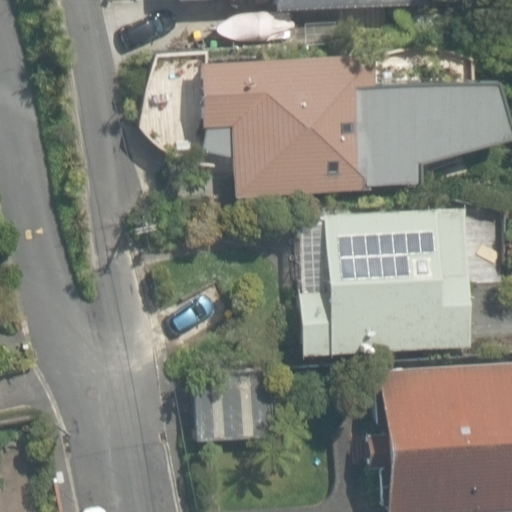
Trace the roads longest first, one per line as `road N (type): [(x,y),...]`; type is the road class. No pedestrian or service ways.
road 1 (residential): [(81,0),(139,303),(108,355)]
road 2 (residential): [(0,58),(42,255),(108,355)]
road 3 (residential): [(108,355),(132,511)]
